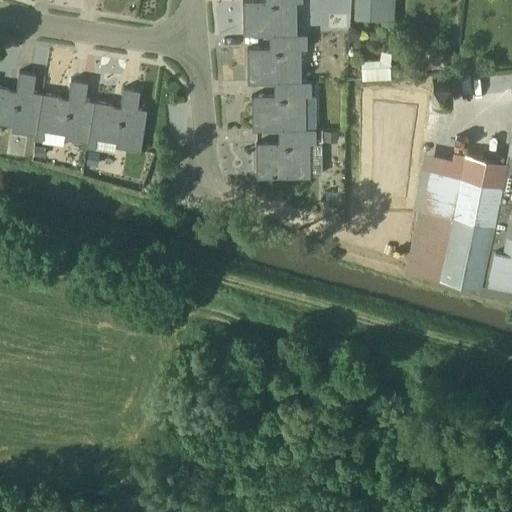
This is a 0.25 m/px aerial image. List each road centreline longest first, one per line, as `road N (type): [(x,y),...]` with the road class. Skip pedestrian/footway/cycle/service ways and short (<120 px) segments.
road 1 (track): [(0,218),(511,362)]
road 2 (track): [(511,434),(405,397),(346,366),(207,332)]
road 3 (unclassified): [(195,42),(119,38),(0,14)]
road 4 (unclassified): [(195,42),(210,190)]
